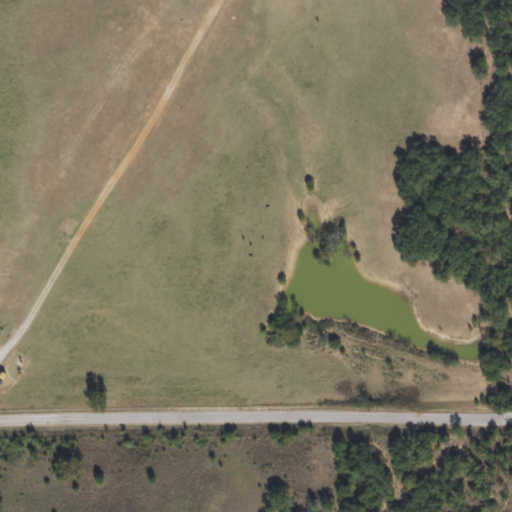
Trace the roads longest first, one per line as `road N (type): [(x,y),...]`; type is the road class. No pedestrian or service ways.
road 1 (residential): [(511,417),(0,423)]
road 2 (track): [(214,0),(20,328),(0,347)]
